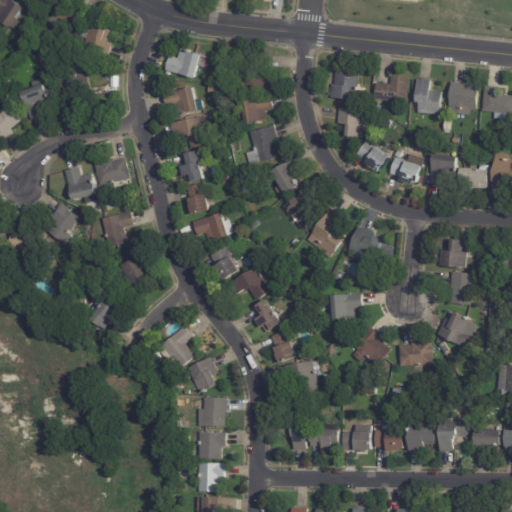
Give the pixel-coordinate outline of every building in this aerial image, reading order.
[(16,0),(28,8),(20,20),(25,23),(19,32),(0,18),(0,0),(16,0)] [(66,0),(78,8),(79,9),(82,5),(93,13),(79,34),(70,28),(65,35),(49,23),(64,0),(66,0)] [(114,29),(110,41),(116,43),(112,58),(87,50),(90,39),(86,38),(88,29),(94,30),(96,24),(114,29)] [(201,79),(169,71),(173,57),(182,59),(185,49),(208,55),(207,57),(211,58),(208,68),(204,67),(201,79)] [(270,57),(271,70),(267,70),(268,87),(242,90),(239,64),(245,64),(244,59),(269,56),(270,57)] [(352,63),(363,64),(360,100),(335,98),(336,84),(339,84),(340,71),(356,72),(357,69),(350,68),(351,63),(352,63)] [(212,76),(221,77),(220,84),(211,83),(212,76)] [(400,102),(378,100),(380,84),(394,85),(395,76),(413,78),(411,103),(400,102)] [(75,107),(68,108),(64,80),(88,77),(90,94),(83,95),(84,106),(75,107)] [(421,80),(433,80),(432,91),(444,92),(442,116),(421,114),(422,103),(418,103),(420,80),(421,80)] [(455,83),(471,85),(471,87),(481,88),(479,111),(472,110),(471,115),(454,114),(454,107),(452,107),(454,83),(455,83)] [(50,90),(55,104),(45,108),(48,116),(34,121),(24,93),(48,85),(50,90)] [(499,87),(503,88),(502,95),(511,96),(511,115),(510,115),(509,120),(497,119),(498,113),(486,112),(489,86),(499,87)] [(99,89),(111,87),(112,93),(100,96),(99,89)] [(179,108),(179,106),(170,108),(168,94),(199,88),(201,100),(206,99),(208,113),(181,118),(179,108)] [(276,98),(278,111),(270,112),(272,123),(249,126),(249,124),(243,125),(241,114),(247,113),(245,101),(275,96),(276,98)] [(12,137),(3,144),(0,139),(0,116),(4,113),(2,111),(12,104),(25,121),(14,129),(17,134),(12,137)] [(342,123),(343,109),(369,111),(368,123),(374,123),(373,132),(367,131),(367,139),(346,137),(347,125),(342,124),(342,123)] [(192,138),(191,134),(178,137),(175,124),(213,115),(217,131),(210,132),(213,146),(194,150),(192,138)] [(278,128),(281,140),(277,141),(281,158),(253,166),(250,154),(258,152),(253,134),(278,127),(278,128)] [(394,158),(384,172),(360,155),(370,140),(394,158)] [(406,151),(402,158),(398,156),(401,148),(406,151)] [(184,176),(183,168),(185,167),(183,156),(201,152),(207,180),(194,183),(193,176),(185,178),(184,176)] [(461,157),(458,179),(449,178),(448,187),(433,185),(436,154),(461,157)] [(509,154),(508,161),(511,161),(511,179),(510,179),(509,193),(495,192),(498,154),(509,154)] [(410,162),(426,167),(421,185),(413,182),(413,183),(404,181),(404,178),(391,174),(397,158),(410,162)] [(133,179),(102,186),(97,163),(117,159),(117,161),(129,159),(133,179)] [(295,162),(299,170),(295,172),(304,186),(289,195),(288,193),(281,197),(277,190),(284,186),(276,172),(294,161),(295,162)] [(473,183),(463,182),(464,169),(476,170),(476,165),(489,166),(489,171),(491,172),(490,185),(473,183)] [(84,176),(91,174),(93,182),(97,181),(98,185),(97,185),(99,196),(75,201),(72,185),(69,186),(66,171),(81,168),(82,176),(84,176)] [(211,196),(215,212),(198,216),(197,211),(192,212),(191,206),(195,205),(194,199),(197,198),(194,187),(206,184),(209,196),(211,196)] [(310,188),(318,197),(309,205),(320,217),(306,230),(286,208),(309,187),(310,188)] [(73,237),(66,246),(48,231),(57,220),(53,217),(64,203),(83,219),(71,233),(74,236),(73,237)] [(343,216),(346,219),(340,228),(342,229),(340,232),(348,239),(332,260),(319,249),(320,248),(312,241),(335,210),(343,216)] [(136,224),(136,227),(127,229),(130,244),(110,249),(107,236),(102,238),(99,225),(105,223),(104,220),(133,214),(136,224)] [(199,233),(196,223),(227,214),(229,222),(233,220),(237,234),(234,235),(235,239),(213,246),(209,234),(200,236),(199,233)] [(0,228),(8,236),(0,244),(0,228)] [(40,260),(28,260),(28,253),(14,252),(15,228),(33,228),(33,234),(44,234),(43,254),(40,254),(40,260)] [(370,231),(378,234),(376,240),(386,244),(382,252),(394,257),(389,269),(377,264),(376,267),(355,259),(357,253),(352,251),(361,228),(370,231)] [(297,239),(301,243),(298,248),(293,244),(297,239)] [(471,242),(468,270),(441,267),(443,251),(449,251),(451,239),(471,242)] [(246,273),(229,283),(220,269),(221,267),(214,257),(229,247),(246,273)] [(144,263),(154,286),(134,294),(123,266),(142,258),(144,263)] [(242,293),(236,284),(267,264),(278,282),(271,286),(276,293),(260,303),(253,292),(251,290),(243,295),(242,293)] [(476,275),(476,280),(483,281),(482,291),(475,291),(474,306),(454,305),(455,290),(454,290),(455,273),(476,275)] [(365,295),(366,310),(358,310),(359,320),(337,321),(335,297),(365,295)] [(112,298),(126,308),(122,314),(124,316),(118,324),(114,321),(107,330),(95,321),(99,315),(93,311),(104,296),(110,300),(112,298)] [(277,309),(288,324),(276,332),(275,331),(268,336),(259,321),(262,319),(255,310),(271,299),(277,309)] [(441,334),(451,319),(455,321),(461,312),(476,322),(475,323),(480,327),(474,336),(476,338),(467,351),(441,334)] [(189,328),(197,339),(189,346),(198,357),(183,370),(177,362),(173,365),(161,351),(165,347),(165,346),(188,327),(189,328)] [(373,328),(384,336),(381,340),(394,350),(381,367),(370,358),(365,364),(356,357),(361,350),(357,347),(373,327),(373,328)] [(299,352),(301,360),(284,366),(275,337),(292,332),(299,352)] [(425,366),(404,368),(402,347),(415,346),(414,343),(434,342),(435,366),(425,366)] [(446,343),(452,351),(447,355),(441,346),(446,343)] [(335,346),(340,353),(334,358),(328,352),(335,346)] [(218,368),(222,376),(217,378),(221,387),(204,395),(192,370),(214,360),(218,368)] [(511,397),(500,395),(505,362),(511,363),(511,397)] [(285,380),(283,370),(315,364),(321,393),(304,396),(301,382),(298,383),(298,382),(286,384),(285,380)] [(348,394),(339,396),(337,390),(346,387),(348,394)] [(365,388),(374,389),(374,396),(365,395),(365,388)] [(403,398),(394,398),(394,388),(402,388),(403,398)] [(230,401),(230,414),(228,414),(228,428),(206,428),(206,421),(201,420),(201,413),(207,413),(207,399),(230,400),(230,401)] [(306,451),(295,450),(296,437),(280,436),(281,421),(292,421),(292,412),(306,413),(306,422),(312,422),(309,451),(306,451)] [(470,439),(459,438),(459,440),(457,440),(456,452),(443,452),(444,419),(473,420),(472,439),(470,439)] [(324,447),(313,447),(313,431),(327,431),(327,425),(341,425),(341,431),(344,431),(344,447),(336,447),(336,451),(325,451),(325,447),(324,447)] [(367,452),(359,452),(359,448),(346,447),(347,433),(359,433),(360,425),(378,426),(377,452),(367,452)] [(428,452),(412,452),(412,425),(441,425),(441,446),(428,445),(428,452)] [(489,453),(477,453),(478,427),(486,427),(486,431),(504,431),(504,447),(498,447),(498,453),(489,453)] [(410,452),(410,453),(392,453),(392,447),(381,447),(381,433),(411,433),(410,452)] [(230,445),(230,448),(224,448),(224,460),(202,460),(202,443),(196,443),(196,435),(202,435),(202,434),(230,434),(230,445)] [(229,465),(228,479),(222,479),(222,494),(201,493),(201,479),(196,478),(196,470),(202,470),(202,465),(229,465)] [(226,500),(225,511),(200,511),(200,498),(226,499),(226,500)]
